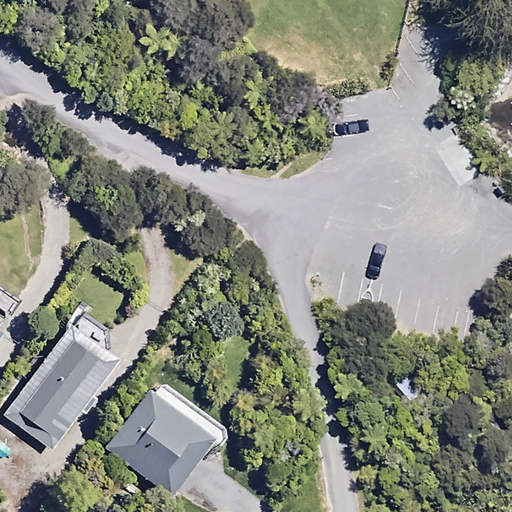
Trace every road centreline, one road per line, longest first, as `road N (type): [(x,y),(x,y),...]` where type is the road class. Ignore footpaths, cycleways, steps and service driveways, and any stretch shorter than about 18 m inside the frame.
road 1 (unclassified): [(289,217),(152,158),(0,55)]
road 2 (residential): [(289,217),(346,511)]
road 3 (unclassified): [(511,236),(289,217)]
